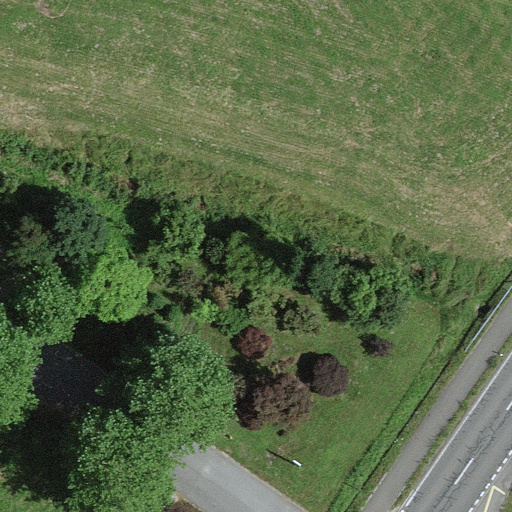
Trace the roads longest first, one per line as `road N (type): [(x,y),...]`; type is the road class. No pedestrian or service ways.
road 1 (residential): [(253,511),(0,336)]
road 2 (secondary): [(438,511),(511,409)]
